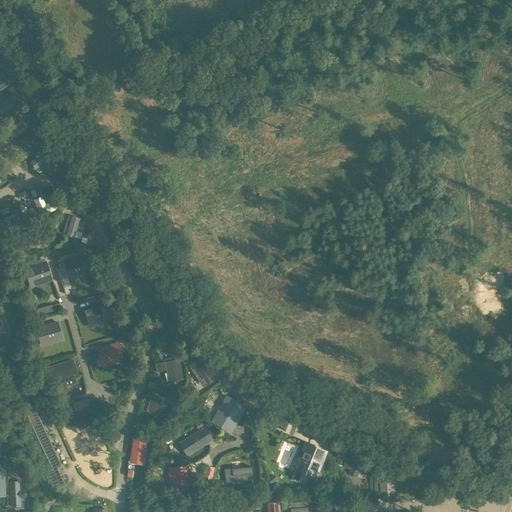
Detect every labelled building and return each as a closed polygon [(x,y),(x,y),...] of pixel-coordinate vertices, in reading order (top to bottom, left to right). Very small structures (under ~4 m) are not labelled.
[(51,4),(40,12),(52,28),(63,20),(51,4)] [(74,47),(61,52),(69,70),(81,65),(74,47)] [(497,55),(485,61),(493,79),(506,73),(497,55)] [(439,63),(432,82),(444,86),(451,68),(439,63)] [(391,66),(378,67),(380,87),(393,86),(391,66)] [(329,90),(317,96),(327,114),(339,107),(329,90)] [(15,95),(2,101),(6,110),(19,104),(15,95)] [(99,112),(87,121),(99,139),(112,131),(99,112)] [(289,115),(276,118),(280,138),(293,135),(289,115)] [(233,133),(221,139),(231,157),(243,150),(233,133)] [(424,134),(403,136),(404,152),(426,149),(424,134)] [(24,149),(18,143),(11,150),(22,164),(42,147),(35,140),(24,149)] [(355,160),(350,164),(361,179),(367,174),(365,172),(375,165),(367,154),(357,161),(355,160)] [(40,161),(46,168),(52,162),(46,156),(40,161)] [(129,157),(116,166),(128,184),(141,176),(129,157)] [(462,177),(443,179),(444,186),(446,186),(448,198),(461,197),(460,184),(463,184),(462,177)] [(315,182),(294,188),(298,202),(319,197),(315,182)] [(25,218),(36,212),(27,194),(16,200),(25,218)] [(41,217),(61,208),(57,199),(45,204),(42,196),(33,200),(41,217)] [(172,199),(163,215),(169,219),(170,216),(181,223),(188,211),(177,205),(179,203),(172,199)] [(67,233),(81,238),(83,232),(77,230),(81,217),(73,214),(67,233)] [(279,228),(257,233),(261,248),(282,243),(279,228)] [(472,231),(454,235),(456,243),(458,242),(462,254),(474,251),(471,239),(474,238),(472,231)] [(63,260),(69,280),(91,274),(85,254),(63,260)] [(205,257),(188,266),(192,273),(194,271),(200,282),(212,276),(206,265),(208,263),(205,257)] [(24,268),(30,287),(52,280),(46,261),(24,268)] [(303,268),(286,282),(296,294),(313,280),(303,268)] [(436,277),(427,289),(444,303),(453,290),(436,277)] [(501,282),(483,283),(484,300),(501,299),(501,282)] [(351,301),(343,321),(357,327),(366,307),(351,301)] [(83,309),(89,328),(111,322),(105,303),(83,309)] [(53,304),(40,307),(42,313),(54,310),(53,304)] [(237,308),(224,317),(237,335),(249,326),(237,308)] [(511,314),(509,311),(485,337),(497,349),(511,332),(511,314)] [(37,328),(42,347),(64,341),(59,322),(37,328)] [(97,349),(103,369),(125,362),(119,343),(97,349)] [(273,349),(264,362),(282,375),(291,362),(273,349)] [(202,385),(208,382),(209,384),(215,380),(199,356),(187,364),(202,385)] [(54,379),(79,374),(76,358),(51,363),(54,379)] [(157,363),(162,384),(184,379),(179,358),(157,363)] [(328,372),(324,391),(331,392),(332,390),(344,392),(347,379),(335,377),(335,374),(328,372)] [(469,379),(469,414),(486,414),(487,379),(469,379)] [(388,382),(383,400),(390,402),(391,399),(403,403),(406,390),(394,386),(395,384),(388,382)] [(152,394),(147,411),(167,416),(171,399),(152,394)] [(225,394),(213,422),(235,431),(247,403),(225,394)] [(54,491),(66,486),(63,479),(65,478),(63,473),(60,475),(57,468),(62,466),(33,406),(24,410),(52,469),(45,472),(54,491)] [(179,442),(188,456),(215,438),(207,424),(179,442)] [(142,459),(145,438),(137,437),(134,458),(142,459)] [(329,451),(306,441),(298,459),(299,460),(292,478),(307,484),(309,479),(316,482),(329,451)] [(341,470),(366,478),(371,465),(346,457),(344,462),(338,460),(336,464),(343,466),(341,470)] [(187,466),(167,469),(170,491),(190,489),(187,466)] [(232,475),(225,475),(225,482),(247,480),(247,476),(250,476),(249,474),(252,474),(252,467),(232,468),(232,475)] [(19,481),(10,481),(11,507),(21,506),(20,497),(25,497),(25,489),(20,489),(19,481)] [(324,511),(324,500),(313,500),(313,511),(324,511)] [(280,511),(279,501),(268,502),(269,511),(264,511),(280,511)] [(309,511),(309,506),(309,501),(287,502),(288,509),(290,509),(290,511),(309,511)]
